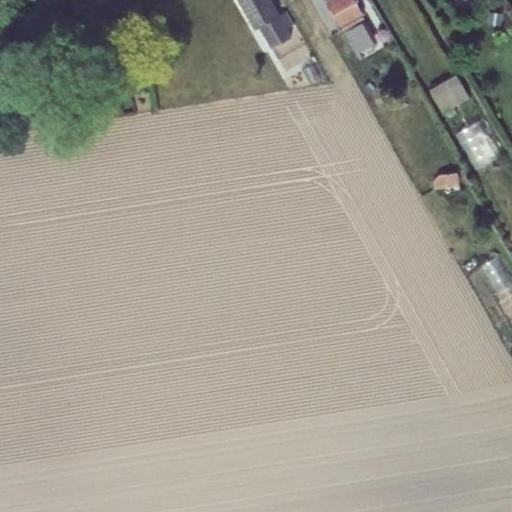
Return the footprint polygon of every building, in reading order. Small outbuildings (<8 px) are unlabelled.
[(271,0),(237,0),(254,29),(258,26),(270,48),(292,36),(287,27),(294,24),(286,11),(280,14),(271,0)] [(325,0),(353,48),(367,40),(359,25),(365,21),(362,15),(364,14),(356,0),(325,0)] [(455,74),(428,89),(442,112),(468,97),(455,74)] [(490,114),(462,126),(479,164),(507,152),(490,114)] [(457,172),(438,174),(433,180),(434,188),(459,185),(457,172)]
